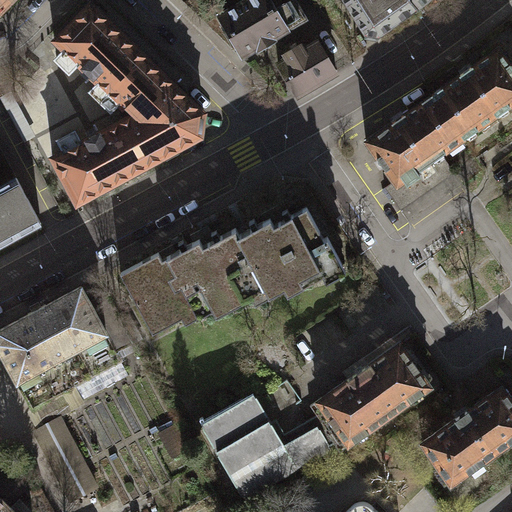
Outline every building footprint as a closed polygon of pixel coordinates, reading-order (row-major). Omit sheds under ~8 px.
[(0,0),(0,9),(8,1),(6,0),(0,0)] [(245,0),(220,15),(243,55),(258,46),(259,48),(275,39),(273,37),(305,19),(294,0),(245,0)] [(345,0),(367,34),(382,36),(420,7),(416,0),(345,0)] [(77,61),(108,92),(144,55),(91,4),(55,40),(64,49),(56,57),(69,70),(77,61)] [(288,57),(280,62),(297,93),(337,71),(319,39),(316,41),(313,35),(285,51),(288,57)] [(511,62),(501,47),(431,94),(461,138),(480,125),(484,131),(497,122),(493,117),(511,103),(511,62)] [(202,112),(144,55),(108,92),(123,108),(128,107),(133,113),(118,121),(143,166),(201,135),(202,112)] [(431,94),(366,138),(394,180),(396,183),(441,153),(448,148),(451,153),(465,144),(461,138),(431,94)] [(77,202),(143,166),(118,121),(80,142),(74,131),(59,139),(65,150),(53,157),(77,202)] [(0,243),(40,222),(0,146),(0,243)] [(396,183),(394,180),(384,187),(400,210),(455,173),(441,153),(396,183)] [(274,237),(270,231),(243,246),(272,301),(286,294),(291,298),(300,294),(305,291),(326,280),(329,285),(345,277),(329,248),(325,249),(309,219),(295,226),(291,228),(274,237)] [(206,248),(202,242),(162,263),(170,278),(164,282),(174,304),(180,299),(181,302),(194,324),(212,317),(217,326),(245,312),(252,308),(256,315),(273,306),(269,298),(264,289),(248,262),(246,258),(239,246),(232,234),(206,248)] [(174,304),(164,282),(155,262),(123,277),(151,335),(185,319),(188,327),(194,324),(181,302),(180,299),(174,304)] [(0,347),(17,380),(106,332),(90,301),(82,286),(0,329),(0,347)] [(106,332),(117,352),(134,344),(106,293),(90,301),(106,332)] [(106,332),(17,380),(33,409),(35,408),(75,387),(82,401),(130,376),(117,352),(106,332)] [(181,384),(210,370),(192,332),(163,346),(181,384)] [(356,363),(312,394),(347,442),(434,380),(400,332),(356,363)] [(511,389),(502,375),(417,435),(451,483),(511,440),(511,389)] [(75,387),(35,408),(44,425),(62,415),(83,403),(82,401),(75,387)] [(256,397),(202,428),(217,453),(221,460),(244,499),(323,452),(331,447),(336,445),(317,415),(284,435),(275,420),(256,397)] [(62,415),(44,425),(33,430),(71,502),(100,487),(62,415)] [(177,423),(158,431),(169,456),(189,447),(177,423)] [(0,489),(0,511),(25,511),(30,508),(20,498),(14,504),(0,489)] [(378,511),(373,505),(368,503),(366,502),(363,502),(359,502),(355,504),(346,511),(378,511)]
